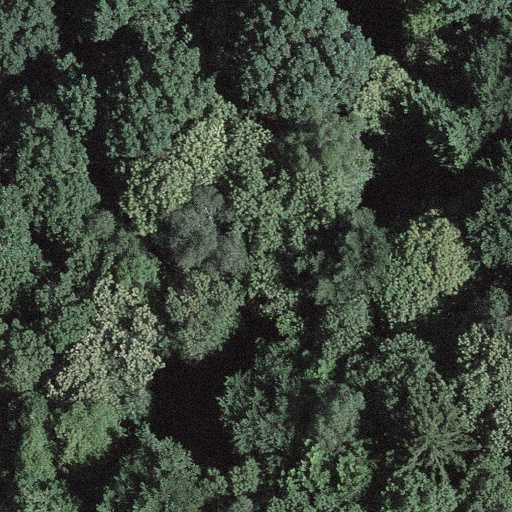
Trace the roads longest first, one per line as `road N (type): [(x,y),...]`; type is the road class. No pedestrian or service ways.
road 1 (unclassified): [(0,276),(511,5)]
road 2 (track): [(147,511),(313,276),(511,75)]
